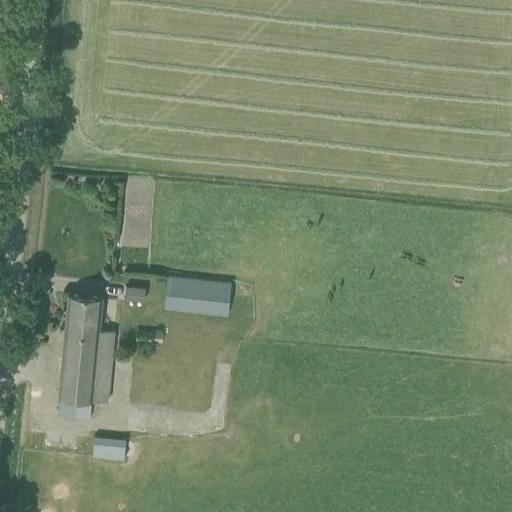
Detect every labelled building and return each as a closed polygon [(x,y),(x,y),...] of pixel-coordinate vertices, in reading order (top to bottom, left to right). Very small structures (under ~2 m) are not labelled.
[(165,275),(163,308),(227,312),(229,279),(165,275)] [(125,285),(124,299),(144,301),(145,287),(125,285)] [(101,329),(104,296),(68,293),(58,396),(59,396),(58,414),(90,418),(91,400),(109,401),(116,330),(101,329)] [(137,331),(137,341),(163,342),(163,332),(137,331)] [(124,457),(124,436),(92,435),(91,456),(124,457)]
